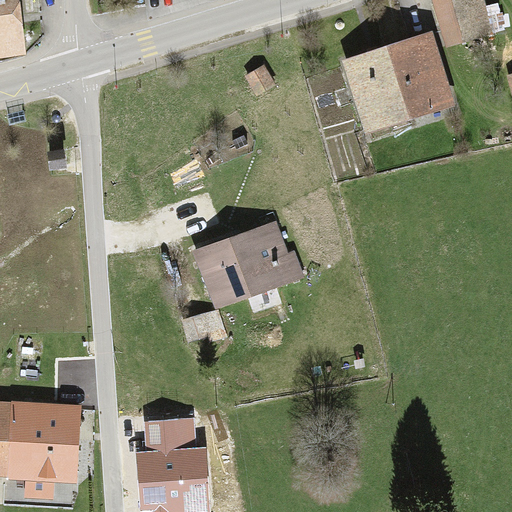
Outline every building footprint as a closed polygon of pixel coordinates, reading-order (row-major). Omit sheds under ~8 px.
[(0,0),(0,58),(19,56),(10,0),(0,0)] [(432,0),(444,44),(489,32),(479,0),(432,0)] [(429,37),(341,63),(360,129),(448,103),(429,37)] [(262,71),(245,81),(255,99),(273,89),(262,71)] [(275,227),(191,253),(208,307),(292,280),(275,227)] [(75,408),(0,404),(0,475),(71,479),(75,408)] [(191,420),(146,423),(148,453),(138,454),(142,511),(208,511),(204,449),(194,450),(191,420)]
